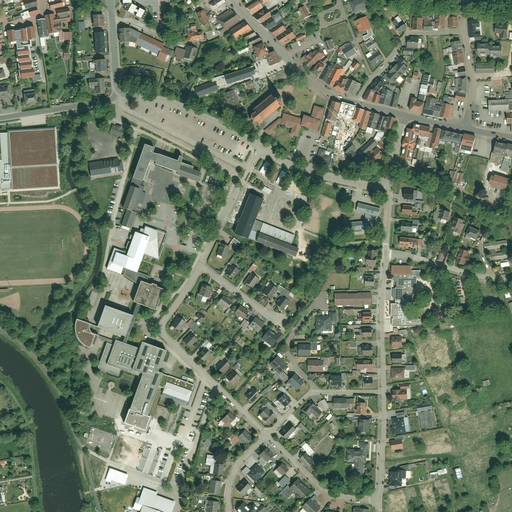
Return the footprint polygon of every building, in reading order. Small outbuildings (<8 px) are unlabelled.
[(37,6),(38,6),(36,0),(24,0),(26,9),(28,9),(37,6)] [(63,0),(49,3),(51,10),(62,7),(61,3),(64,3),(63,0)] [(137,7),(131,4),(131,0),(123,0),(123,1),(122,1),(123,7),(124,7),(124,9),(125,10),(124,11),(133,15),(134,12),(137,14),(135,17),(143,21),(147,13),(139,9),(138,11),(135,10),(137,7)] [(206,0),(214,10),(225,2),(223,0),(206,0)] [(249,11),(260,4),(257,0),(248,0),(244,3),(249,11)] [(301,16),(307,13),(306,9),(312,5),(309,0),(308,0),(296,6),(301,16)] [(354,12),(369,6),(366,0),(357,0),(350,3),(354,12)] [(258,21),(269,11),(263,4),(250,14),(258,21)] [(29,11),(23,13),(24,16),(22,16),(23,19),(31,17),(31,16),(38,15),(37,6),(28,9),(29,11)] [(220,33),(239,18),(228,7),(214,17),(220,24),(216,27),(220,33)] [(269,11),(258,21),(264,27),(278,17),(282,15),(276,7),(269,11)] [(202,25),(208,22),(205,14),(203,11),(197,14),(202,25)] [(37,21),(40,38),(48,37),(47,33),(62,31),(61,25),(71,23),(70,12),(45,15),(45,20),(37,21)] [(435,13),(435,27),(445,27),(445,13),(435,13)] [(92,27),(104,26),(103,14),(91,15),(92,27)] [(399,34),(407,29),(399,16),(391,22),(399,34)] [(278,17),(264,27),(272,34),(284,26),(278,17)] [(361,32),(370,28),(366,17),(356,21),(361,32)] [(450,27),(458,27),(457,17),(449,18),(450,27)] [(413,30),(422,31),(423,19),(414,18),(413,30)] [(478,20),(467,21),(469,38),(480,37),(479,31),(476,32),(476,27),(479,27),(478,20)] [(252,30),(244,23),(230,31),(232,34),(231,35),(236,41),(241,39),(240,37),(252,30)] [(284,26),(272,34),(281,43),(294,34),(297,37),(304,34),(300,27),(293,31),(288,24),(284,26)] [(194,38),(203,37),(202,30),(196,31),(195,25),(189,26),(189,31),(185,31),(186,38),(194,38)] [(495,25),(495,34),(499,34),(499,39),(507,40),(507,32),(508,26),(495,25)] [(36,41),(34,27),(26,28),(26,29),(8,31),(9,45),(16,44),(17,50),(16,50),(20,78),(22,77),(22,79),(35,77),(33,60),(32,60),(31,50),(34,50),(34,47),(32,47),(31,42),(36,41)] [(128,27),(117,28),(119,40),(128,39),(135,42),(140,32),(128,27)] [(245,41),(256,35),(252,31),(243,36),(245,41)] [(105,54),(105,32),(93,32),(93,54),(105,54)] [(162,45),(163,44),(140,32),(135,42),(157,53),(155,58),(163,62),(166,56),(169,48),(162,45)] [(326,47),(333,45),(331,35),(324,37),(326,47)] [(366,55),(371,62),(382,54),(374,43),(377,41),(372,35),(363,41),(368,47),(369,46),(373,51),(366,55)] [(250,46),(262,40),(257,36),(247,41),(250,46)] [(456,60),(462,58),(457,37),(449,38),(450,43),(440,45),(442,51),(446,50),(449,61),(456,60)] [(403,54),(415,55),(416,48),(420,48),(420,39),(408,39),(408,47),(404,46),(403,54)] [(489,56),(502,56),(501,44),(488,45),(488,42),(476,42),(476,53),(489,53),(489,56)] [(253,47),(258,59),(266,56),(269,55),(264,43),(253,47)] [(309,66),(322,52),(313,45),(297,56),(309,66)] [(347,58),(356,52),(351,45),(342,51),(347,58)] [(183,59),(193,62),(197,49),(187,46),(186,51),(175,48),(174,55),(175,55),(174,58),(177,59),(178,56),(184,58),(183,59)] [(270,67),(280,63),(275,52),(269,55),(266,56),(270,67)] [(389,80),(394,84),(409,68),(404,64),(407,61),(402,57),(399,60),(401,62),(388,75),(386,73),(381,77),(387,83),(389,80)] [(356,64),(361,67),(364,63),(359,60),(358,61),(352,58),(348,64),(354,68),(356,64)] [(316,75),(323,62),(318,59),(307,69),(316,75)] [(106,72),(106,60),(95,60),(95,63),(91,63),(91,69),(95,69),(95,72),(106,72)] [(465,73),(464,67),(457,67),(456,60),(449,61),(444,62),(446,68),(452,67),(453,73),(454,74),(465,73)] [(323,62),(316,75),(323,79),(332,63),(323,62)] [(144,80),(144,74),(150,74),(150,63),(140,63),(140,67),(128,68),(128,81),(144,80)] [(332,63),(323,79),(329,83),(337,70),(341,72),(344,67),(332,63)] [(212,82),(194,89),(198,98),(228,86),(228,85),(253,76),(254,79),(259,77),(256,70),(254,71),(252,67),(225,76),(225,75),(212,79),(212,82)] [(337,70),(329,83),(340,89),(342,86),(347,75),(341,72),(337,70)] [(409,93),(406,106),(420,110),(428,76),(429,72),(422,70),(417,94),(409,93)] [(465,91),(465,73),(454,74),(453,89),(465,91)] [(347,75),(342,86),(353,92),(359,81),(347,75)] [(89,81),(97,81),(97,93),(104,93),(104,81),(104,76),(88,76),(89,81)] [(420,110),(436,112),(439,101),(434,100),(440,78),(428,76),(420,110)] [(377,79),(370,89),(375,91),(378,92),(384,84),(377,79)] [(247,90),(252,88),(249,80),(244,83),(247,90)] [(486,100),(486,111),(503,111),(504,112),(508,112),(506,118),(505,118),(503,122),(507,124),(509,124),(509,133),(511,133),(511,83),(507,95),(504,95),(504,100),(486,100)] [(0,99),(12,97),(10,84),(0,86),(0,99)] [(238,99),(231,86),(222,90),(227,104),(238,99)] [(382,94),(379,104),(390,106),(393,94),(393,92),(386,90),(387,88),(384,87),(382,94)] [(363,99),(372,102),(375,91),(370,89),(369,88),(363,99)] [(452,96),(462,98),(465,91),(453,89),(452,93),(452,96)] [(35,90),(24,91),(26,104),(37,103),(35,90)] [(436,112),(446,115),(452,96),(452,93),(442,90),(439,101),(436,112)] [(372,102),(379,104),(382,94),(378,92),(375,91),(372,102)] [(281,106),(280,106),(278,104),(278,103),(278,102),(279,102),(280,102),(280,101),(281,100),(282,100),(282,99),(280,99),(279,99),(278,97),(278,96),(278,95),(277,94),(277,96),(276,96),(275,96),(275,97),(274,97),(275,98),(274,98),(273,98),(271,96),(271,95),(270,94),(270,96),(267,98),(266,97),(266,98),(266,99),(264,101),(263,100),(262,101),(263,102),(260,104),(259,103),(259,104),(260,104),(257,107),(256,106),(255,106),(256,107),(253,110),(252,110),(253,111),(255,112),(251,115),(250,115),(251,116),(251,119),(250,119),(250,120),(251,119),(253,121),(252,122),(253,123),(253,122),(256,122),(256,123),(257,123),(258,125),(258,126),(259,126),(259,125),(262,129),(266,126),(263,122),(262,121),(266,118),(266,119),(267,119),(266,118),(269,116),(270,117),(270,116),(269,115),(272,113),(273,114),(274,113),(273,112),(276,110),(276,111),(277,110),(276,110),(279,107),(281,107),(281,106)] [(398,95),(393,94),(390,106),(395,108),(398,95)] [(336,120),(341,104),(332,101),(327,117),(336,120)] [(353,118),(356,108),(342,104),(339,114),(353,118)] [(317,129),(323,108),(312,105),(309,115),(301,113),(300,117),(281,111),(280,117),(278,123),(290,127),(288,135),(296,137),(300,124),(317,129)] [(360,123),(364,111),(357,108),(351,128),(355,129),(357,122),(360,123)] [(365,130),(366,127),(371,112),(364,111),(360,123),(359,128),(365,130)] [(375,130),(379,116),(380,115),(371,112),(366,127),(375,130)] [(388,118),(379,116),(375,130),(384,132),(386,128),(388,118)] [(265,124),(267,128),(278,123),(280,117),(265,124)] [(389,133),(391,134),(396,119),(389,117),(388,118),(386,128),(390,129),(389,133)] [(326,123),(321,136),(328,138),(332,125),(326,123)] [(416,135),(419,135),(422,126),(414,124),(413,130),(408,129),(401,158),(411,160),(416,135)] [(124,129),(111,125),(109,134),(121,138),(124,129)] [(431,128),(422,126),(419,135),(428,138),(431,128)] [(59,187),(55,128),(6,131),(7,133),(0,133),(0,188),(0,190),(59,187)] [(435,129),(430,148),(434,149),(435,146),(438,146),(440,139),(442,130),(435,129)] [(459,153),(460,151),(464,135),(442,130),(440,139),(457,143),(455,152),(459,153)] [(476,137),(464,135),(460,151),(471,154),(476,137)] [(511,140),(493,136),(486,168),(489,169),(503,172),(508,154),(511,155),(511,140)] [(374,140),(359,154),(363,158),(366,155),(370,151),(377,144),(374,140)] [(349,143),(342,150),(351,159),(356,153),(355,151),(356,150),(349,143)] [(154,153),(155,148),(145,145),(123,211),(127,212),(121,228),(131,231),(140,205),(144,207),(148,195),(144,194),(146,189),(142,188),(146,176),(151,161),(156,163),(155,167),(172,173),(198,181),(201,172),(189,168),(181,165),(184,157),(180,155),(178,161),(154,153)] [(370,151),(366,155),(372,160),(373,159),(376,163),(380,160),(379,159),(384,155),(378,148),(372,153),(370,151)] [(326,151),(320,149),(317,161),(328,164),(330,157),(324,155),(326,151)] [(118,159),(90,163),(91,176),(120,173),(118,159)] [(451,179),(450,182),(459,185),(463,174),(449,170),(447,177),(451,179)] [(495,176),(492,186),(505,191),(509,180),(495,176)] [(262,196),(247,190),(231,231),(245,236),(246,235),(294,253),(298,242),(290,238),(291,235),(288,234),(289,230),(273,223),(271,228),(252,220),(262,196)] [(402,192),(402,200),(413,200),(413,192),(402,192)] [(380,209),(358,203),(356,212),(369,215),(369,221),(347,223),(348,232),(379,229),(378,220),(378,217),(380,209)] [(400,215),(409,215),(409,217),(418,217),(418,212),(411,212),(411,206),(400,206),(400,215)] [(435,209),(432,222),(444,225),(448,212),(435,209)] [(452,218),(449,230),(458,233),(462,221),(452,218)] [(400,223),(400,232),(412,232),(412,223),(400,223)] [(158,262),(168,234),(146,226),(143,235),(134,232),(126,253),(114,248),(106,271),(119,275),(122,266),(136,271),(142,256),(158,262)] [(468,227),(464,239),(474,243),(479,231),(468,227)] [(238,241),(231,235),(228,239),(235,245),(238,241)] [(399,238),(398,247),(408,248),(409,239),(399,238)] [(223,255),(227,243),(217,240),(213,252),(223,255)] [(483,244),(485,254),(507,251),(506,241),(483,244)] [(439,256),(438,261),(448,264),(450,255),(441,252),(443,248),(436,246),(433,255),(439,256)] [(469,257),(466,256),(467,252),(456,249),(452,264),(463,266),(463,264),(466,265),(469,257)] [(494,255),(495,261),(508,259),(507,252),(494,255)] [(223,270),(231,276),(238,267),(232,262),(236,257),(231,253),(226,259),(230,262),(223,270)] [(374,268),(374,257),(358,256),(357,267),(358,267),(358,278),(361,278),(360,284),(374,284),(374,273),(364,272),(364,268),(374,268)] [(245,267),(248,270),(253,264),(249,261),(245,267)] [(390,280),(392,280),(393,302),(412,301),(412,289),(416,289),(416,280),(419,280),(419,271),(410,272),(410,267),(390,267),(390,272),(390,280)] [(148,277),(124,268),(121,276),(137,286),(140,280),(146,283),(148,277)] [(256,276),(248,270),(241,279),(250,285),(256,276)] [(261,289),(268,294),(273,286),(277,289),(281,283),(276,280),(273,283),(268,279),(261,289)] [(163,289),(140,281),(132,303),(136,305),(122,343),(115,341),(114,342),(99,337),(101,329),(74,320),(73,332),(75,339),(79,345),(89,351),(94,340),(107,344),(97,370),(118,377),(120,371),(140,377),(129,410),(148,416),(152,402),(157,388),(158,385),(163,386),(162,391),(189,399),(193,383),(159,372),(166,350),(141,341),(138,348),(126,344),(140,306),(155,311),(163,289)] [(210,285),(200,282),(198,289),(196,289),(194,294),(203,296),(204,293),(207,294),(210,285)] [(225,306),(231,297),(221,290),(215,298),(225,306)] [(288,297),(281,292),(275,301),(282,306),(288,297)] [(334,294),(334,306),(370,305),(369,293),(334,294)] [(256,330),(262,320),(253,314),(248,320),(241,314),(245,308),(237,302),(231,310),(240,316),(235,322),(242,327),(246,322),(256,330)] [(105,306),(98,327),(124,336),(131,315),(105,306)] [(194,316),(198,320),(205,312),(201,309),(194,316)] [(390,317),(390,327),(399,327),(399,319),(395,319),(395,317),(396,317),(396,309),(385,310),(386,318),(390,317)] [(177,328),(183,319),(175,312),(168,322),(177,328)] [(360,312),(360,322),(370,322),(370,313),(360,312)] [(185,322),(191,329),(197,323),(190,316),(185,322)] [(315,317),(315,332),(329,332),(329,323),(328,317),(315,317)] [(268,343),(276,334),(265,324),(257,334),(268,343)] [(355,330),(355,338),(371,337),(370,329),(355,330)] [(187,343),(195,336),(190,330),(182,338),(187,343)] [(279,334),(274,342),(278,344),(283,336),(279,334)] [(390,345),(390,348),(401,348),(401,339),(390,339),(390,345)] [(308,342),(308,348),(298,348),(297,357),(309,357),(310,351),(316,351),(316,342),(308,342)] [(203,358),(210,349),(203,343),(196,352),(203,358)] [(358,348),(359,356),(372,355),(372,347),(358,348)] [(212,364),(220,370),(227,361),(221,356),(222,353),(218,350),(214,355),(217,357),(212,364)] [(391,355),(391,364),(404,363),(404,355),(401,356),(401,355),(391,355)] [(275,358),(267,366),(278,376),(286,367),(275,358)] [(306,362),(306,373),(322,373),(322,367),(327,367),(327,359),(320,359),(320,362),(306,362)] [(355,361),(355,370),(369,370),(369,372),(377,372),(377,366),(371,367),(371,360),(355,361)] [(223,374),(231,381),(239,373),(232,366),(223,374)] [(404,381),(404,379),(408,379),(408,372),(413,372),(413,366),(402,366),(402,369),(391,369),(391,381),(404,381)] [(284,371),(279,376),(286,382),(291,377),(284,371)] [(293,376),(286,384),(296,391),(302,383),(293,376)] [(329,377),(329,387),(340,387),(340,377),(329,377)] [(362,380),(362,388),(374,388),(374,380),(362,380)] [(269,384),(259,394),(261,396),(271,386),(269,384)] [(244,398),(250,405),(260,396),(253,389),(244,398)] [(390,391),(391,401),(406,401),(405,390),(390,391)] [(280,396),(273,404),(282,411),(288,403),(280,396)] [(332,401),(332,411),(346,410),(346,400),(332,401)] [(355,405),(356,416),(364,416),(364,405),(355,405)] [(308,411),(309,413),(306,415),(310,420),(313,417),(314,419),(319,415),(313,407),(308,411)] [(124,423),(145,430),(150,417),(148,416),(129,410),(124,423)] [(260,420),(266,427),(274,419),(275,417),(269,411),(266,414),(262,410),(256,415),(261,420),(260,420)] [(412,414),(416,431),(434,428),(430,410),(412,414)] [(391,418),(395,436),(411,433),(407,414),(391,418)] [(228,431),(233,426),(238,421),(234,418),(231,422),(225,416),(218,423),(228,431)] [(359,420),(358,432),(370,432),(370,420),(359,420)] [(300,423),(297,427),(303,433),(307,430),(300,423)] [(279,435),(285,441),(294,431),(288,425),(279,435)] [(241,432),(234,438),(243,447),(249,440),(241,432)] [(389,443),(390,452),(402,450),(401,441),(389,443)] [(313,453),(306,444),(301,448),(309,457),(313,453)] [(368,444),(358,444),(358,451),(346,451),(346,463),(352,463),(352,473),(364,473),(364,455),(368,455),(368,444)] [(263,450),(257,456),(264,463),(270,457),(263,450)] [(305,455),(299,461),(306,468),(312,462),(305,455)] [(210,464),(209,477),(220,478),(221,465),(210,464)] [(257,465),(248,474),(255,482),(264,473),(257,465)] [(280,465),(274,470),(280,476),(284,473),(286,470),(280,465)] [(110,468),(105,479),(122,486),(126,475),(110,468)] [(452,471),(454,480),(462,479),(459,469),(452,471)] [(390,479),(390,486),(401,486),(402,478),(410,478),(410,471),(397,470),(397,472),(390,472),(389,479),(390,479)] [(276,484),(279,487),(285,480),(282,477),(276,484)] [(298,479),(290,488),(295,492),(302,499),(310,490),(298,479)] [(285,480),(279,487),(283,491),(287,486),(289,484),(285,480)] [(235,490),(242,497),(251,488),(244,481),(235,490)] [(209,482),(207,493),(216,494),(217,483),(209,482)] [(283,491),(280,493),(287,500),(295,492),(290,488),(287,486),(283,491)] [(148,489),(141,487),(134,506),(139,507),(137,511),(167,511),(172,497),(159,492),(148,489)] [(256,489),(253,492),(258,498),(262,495),(256,489)] [(316,511),(318,511),(309,501),(301,509),(303,511),(316,511)] [(204,502),(202,511),(214,511),(216,503),(204,502)] [(243,503),(235,510),(237,511),(256,511),(257,511),(250,505),(248,507),(243,503)]
